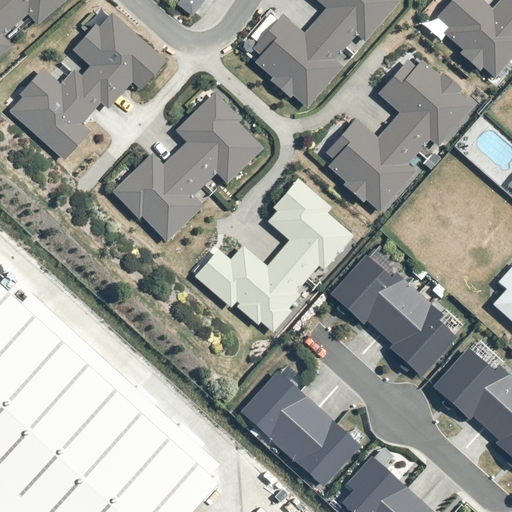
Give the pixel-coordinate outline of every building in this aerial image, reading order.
[(67,0),(0,0),(0,58),(13,47),(4,36),(28,16),(37,26),(67,0)] [(259,57),(254,63),(306,112),(343,69),(335,63),(355,38),(363,44),(400,3),(397,0),(311,0),(325,11),(303,35),(283,17),(252,51),(259,57)] [(448,29),(443,36),(495,83),(511,62),(511,0),(501,0),(492,12),(476,0),(454,0),(437,20),(448,29)] [(47,73),(10,112),(62,161),(90,132),(82,125),(99,104),(108,110),(132,84),(141,90),(165,62),(107,12),(71,51),(89,66),(81,76),(72,70),(61,84),(47,73)] [(334,161),(328,167),(379,213),(413,172),(408,166),(429,141),(438,149),(473,108),(421,62),(416,68),(408,61),(377,98),(399,115),(377,140),(355,122),(326,153),(334,161)] [(225,185),(263,148),(210,97),(175,131),(186,142),(161,165),(151,155),(114,189),(166,243),(203,207),(193,198),(214,175),(225,185)] [(332,209),(297,178),(273,208),(277,212),(266,224),(287,240),(265,267),(241,246),(229,261),(216,251),(193,277),(232,310),(236,303),(273,334),(303,298),(297,293),(318,269),(322,272),(352,236),(326,214),(332,209)] [(366,257),(330,295),(421,378),(458,338),(437,322),(442,316),(395,273),(390,278),(366,257)] [(511,267),(497,283),(505,290),(491,305),(511,324),(511,267)] [(174,511),(212,473),(0,277),(0,511),(174,511)] [(467,349),(431,386),(511,460),(511,380),(497,368),(493,372),(467,349)] [(358,446),(276,372),(239,413),(321,487),(358,446)] [(351,490),(339,504),(347,511),(430,511),(370,457),(345,485),(351,490)]
